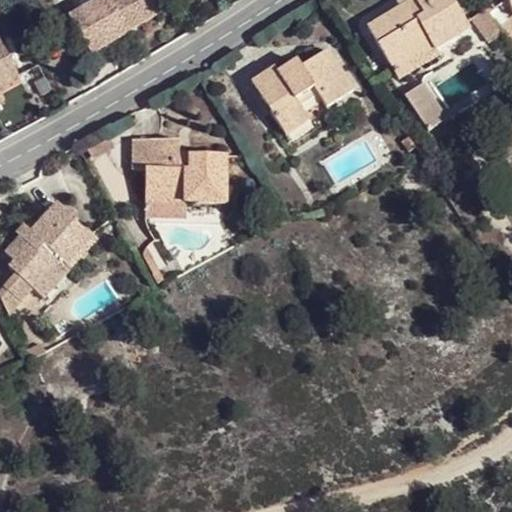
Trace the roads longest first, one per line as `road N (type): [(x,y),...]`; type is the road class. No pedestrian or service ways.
road 1 (residential): [(0,165),(280,0)]
road 2 (track): [(511,437),(459,466),(281,511)]
